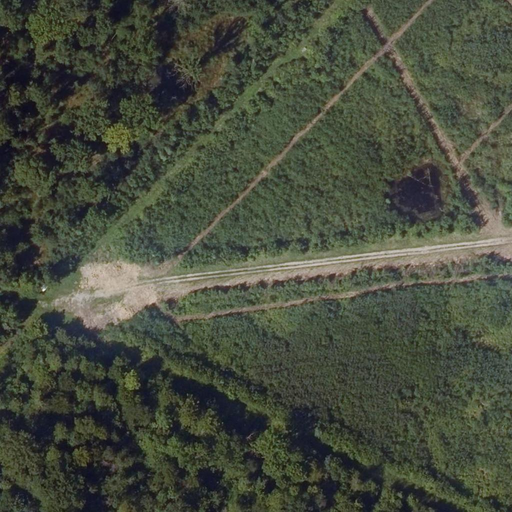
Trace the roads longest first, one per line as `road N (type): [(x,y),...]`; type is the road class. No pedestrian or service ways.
road 1 (track): [(0,278),(495,511)]
road 2 (track): [(511,242),(40,300)]
road 3 (track): [(40,300),(339,0)]
